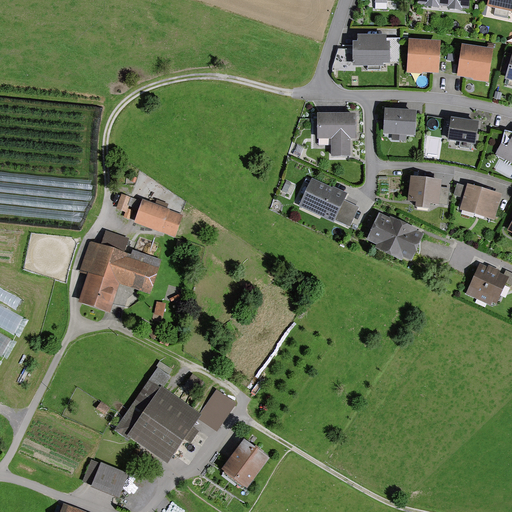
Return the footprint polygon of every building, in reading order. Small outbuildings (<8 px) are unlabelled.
[(469,0),(418,0),(418,4),(469,9),(469,0)] [(511,0),(488,0),(487,6),(511,11),(511,0)] [(389,37),(357,38),(357,65),(390,64),(389,37)] [(442,44),(411,42),(410,69),(440,71),(442,44)] [(494,52),(463,47),(459,74),(489,79),(494,52)] [(417,109),(385,108),(383,134),(415,135),(417,109)] [(354,114),(317,115),(318,138),(331,138),(332,156),(348,156),(347,139),(355,138),(354,114)] [(479,120),(451,116),(447,140),(476,144),(479,120)] [(511,135),(507,133),(499,157),(511,163),(511,135)] [(442,181),(412,177),(409,200),(444,204),(446,189),(441,188),(442,181)] [(346,195),(312,180),(301,205),(348,225),(357,205),(344,199),(346,195)] [(502,194),(468,183),(460,209),(494,220),(502,194)] [(133,199),(124,196),(119,208),(128,212),(133,199)] [(184,215),(148,203),(141,223),(177,235),(184,215)] [(424,233),(379,213),(367,240),(412,260),(424,233)] [(103,246),(92,243),(84,269),(91,271),(82,302),(111,311),(121,280),(151,289),(160,260),(126,250),(130,237),(108,230),(103,246)] [(510,279),(481,267),(469,294),(498,306),(510,279)] [(166,304),(158,303),(155,315),(164,316),(166,304)] [(0,324),(16,332),(24,315),(0,304),(0,324)] [(0,350),(5,353),(13,337),(0,330),(0,350)] [(157,375),(119,433),(174,468),(203,423),(161,395),(169,383),(157,375)] [(203,385),(194,378),(186,390),(195,396),(203,385)] [(238,405),(221,394),(204,421),(221,431),(238,405)] [(274,460),(250,442),(228,472),(252,489),(274,460)] [(130,476),(95,464),(88,485),(123,497),(130,476)]
